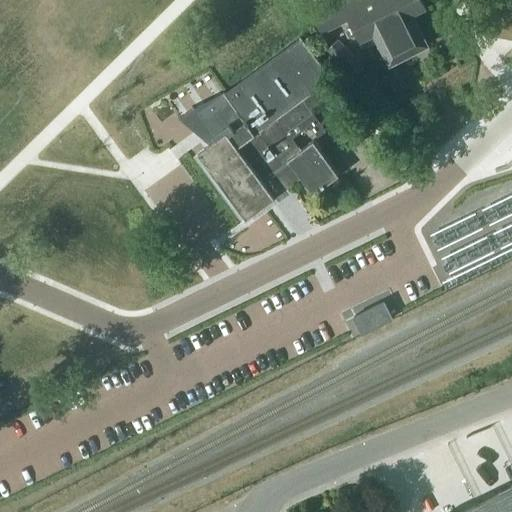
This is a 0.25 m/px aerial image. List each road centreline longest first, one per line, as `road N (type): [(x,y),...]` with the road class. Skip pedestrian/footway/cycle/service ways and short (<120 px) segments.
road 1 (tertiary): [(511,114),(435,189),(137,332),(0,276)]
road 2 (unclassified): [(257,511),(280,487),(511,394)]
